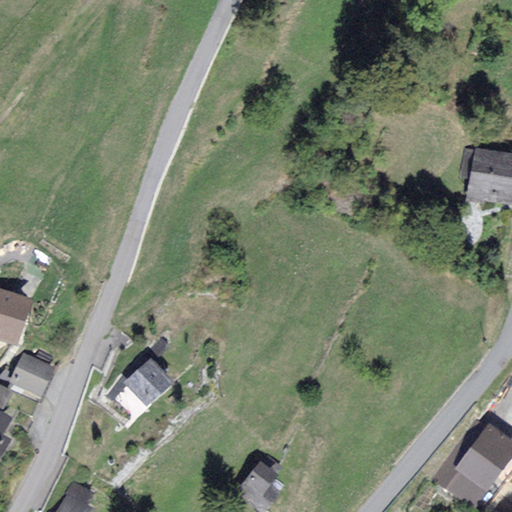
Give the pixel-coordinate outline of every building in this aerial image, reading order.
[(511,198),(511,156),(468,150),(464,178),(477,180),(475,193),(511,198)] [(31,301),(0,290),(0,340),(15,345),(31,301)] [(53,368),(24,355),(13,380),(42,393),(53,368)] [(171,385),(150,362),(129,380),(149,404),(171,385)] [(0,433),(9,419),(0,413),(0,457),(10,441),(0,435),(0,433)] [(511,452),(511,443),(489,427),(460,467),(487,486),(511,452)] [(277,479),(260,466),(243,489),(267,509),(279,494),(270,488),(277,479)] [(90,511),(92,509),(82,503),(88,493),(74,484),(56,511),(90,511)]
